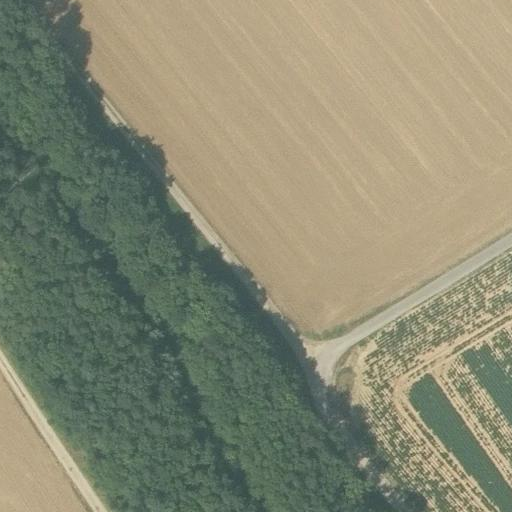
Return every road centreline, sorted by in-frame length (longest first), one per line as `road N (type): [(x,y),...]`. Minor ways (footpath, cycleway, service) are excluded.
road 1 (track): [(407,511),(342,433),(321,398),(316,366),(19,0)]
road 2 (track): [(511,241),(316,366)]
road 3 (track): [(0,350),(106,511)]
